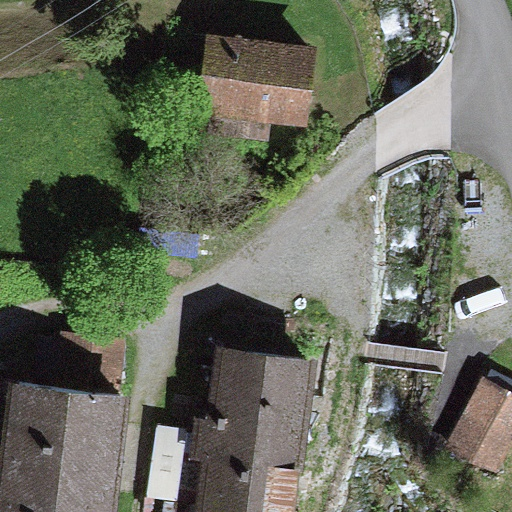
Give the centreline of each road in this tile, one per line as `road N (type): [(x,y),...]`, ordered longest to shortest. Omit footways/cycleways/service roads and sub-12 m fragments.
road 1 (track): [(509,102),(454,112),(378,145),(141,340)]
road 2 (residential): [(469,0),(511,112)]
